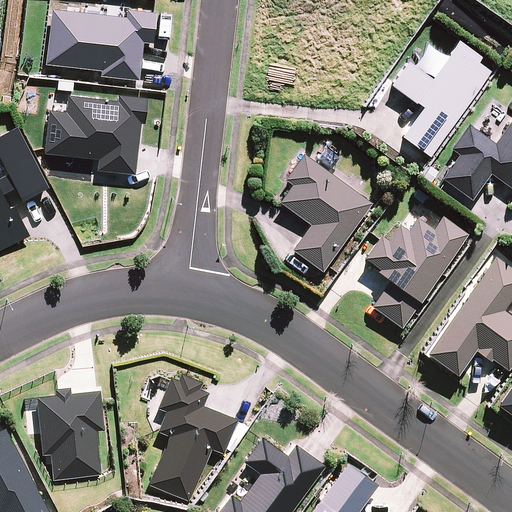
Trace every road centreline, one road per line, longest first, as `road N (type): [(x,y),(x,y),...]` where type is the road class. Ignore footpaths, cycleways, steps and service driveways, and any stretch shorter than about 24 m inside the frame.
road 1 (residential): [(511,497),(270,323),(187,295)]
road 2 (residential): [(219,0),(187,295)]
road 3 (residential): [(187,295),(129,295),(58,312),(0,341)]
